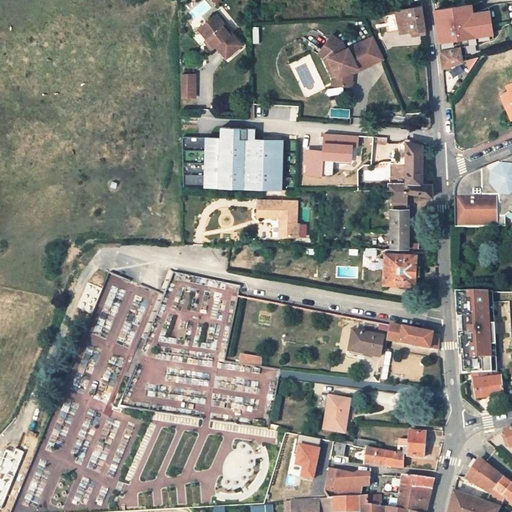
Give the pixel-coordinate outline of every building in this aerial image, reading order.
[(411,9),(409,0),(400,0),(403,11),(411,9)] [(474,13),(473,5),(435,9),(441,51),(460,48),(478,45),(477,42),(494,39),(490,12),(474,13)] [(392,13),(382,13),(386,33),(399,30),(410,30),(410,32),(413,32),(425,30),(421,8),(411,9),(403,11),(395,12),(392,13)] [(202,26),(210,37),(207,40),(213,48),(214,47),(224,58),(241,45),(230,33),(228,35),(222,26),(224,25),(216,15),(216,14),(201,26),(202,26)] [(199,28),(207,40),(210,37),(202,26),(201,26),(199,28)] [(333,33),(323,48),(329,53),(338,74),(337,84),(352,85),(353,72),(383,58),(373,37),(347,49),(343,41),(333,33)] [(204,42),(210,50),(213,48),(207,40),(204,42)] [(441,51),(443,67),(463,61),(460,48),(441,51)] [(194,75),(180,75),(180,83),(194,83),(194,75)] [(511,77),(511,78),(511,81),(511,85),(502,89),(511,113),(511,77)] [(194,83),(180,83),(181,97),(194,96),(194,83)] [(195,138),(195,125),(182,124),(182,138),(194,138),(195,138)] [(195,138),(194,138),(192,187),(281,190),(282,141),(255,138),(255,129),(221,127),(221,137),(195,138)] [(192,187),(194,138),(182,138),(183,186),(192,187)] [(421,182),(422,146),(407,144),(406,183),(407,191),(407,193),(432,197),(432,183),(421,182)] [(511,157),(496,164),(466,177),(461,180),(458,184),(455,189),(454,192),(454,195),(455,228),(505,227),(505,217),(509,213),(511,214),(511,157)] [(406,183),(388,182),(387,191),(391,191),(407,191),(406,183)] [(407,191),(391,191),(391,222),(390,247),(390,248),(408,248),(407,193),(407,191)] [(256,217),(271,217),(273,235),(275,237),(283,238),(300,238),(300,225),(297,225),(297,199),(296,199),(256,199),(256,217)] [(415,265),(415,255),(385,253),(384,283),(414,285),(414,275),(415,265)] [(493,301),(457,302),(458,326),(463,326),(464,335),(459,335),(459,361),(464,361),(465,379),(500,377),(493,301)] [(389,326),(387,341),(439,351),(439,336),(389,326)] [(379,357),(383,338),(353,331),(349,350),(358,352),(379,357)] [(241,353),(239,363),(261,367),(263,357),(241,353)] [(345,433),(350,400),(328,396),(323,430),(345,433)] [(511,428),(502,430),(509,448),(511,446),(511,428)] [(425,434),(425,433),(409,432),(408,441),(398,440),(397,446),(403,447),(403,455),(407,455),(407,456),(423,457),(425,434)] [(302,455),(305,442),(292,439),(289,453),(302,455)] [(372,450),(373,444),(358,440),(357,447),(372,450)] [(365,448),(363,464),(404,468),(403,456),(365,448)] [(465,478),(494,496),(496,492),(502,497),(511,484),(497,473),(478,458),(465,478)] [(368,486),(368,474),(358,472),(356,473),(355,475),(328,470),(324,491),(338,493),(338,498),(360,496),(362,486),(368,486)] [(402,475),(396,509),(410,511),(424,511),(432,479),(402,475)] [(130,490),(132,484),(124,480),(122,486),(130,490)] [(504,498),(511,503),(511,484),(502,497),(504,498)] [(496,511),(499,508),(454,491),(448,511),(496,511)] [(500,506),(504,498),(502,497),(496,492),(494,496),(491,502),(500,506)] [(319,499),(285,502),(285,511),(339,511),(358,511),(357,511),(385,511),(386,507),(381,507),(368,504),(368,496),(360,496),(338,498),(328,498),(319,498),(319,499)] [(368,504),(381,507),(381,496),(368,496),(368,504)]
